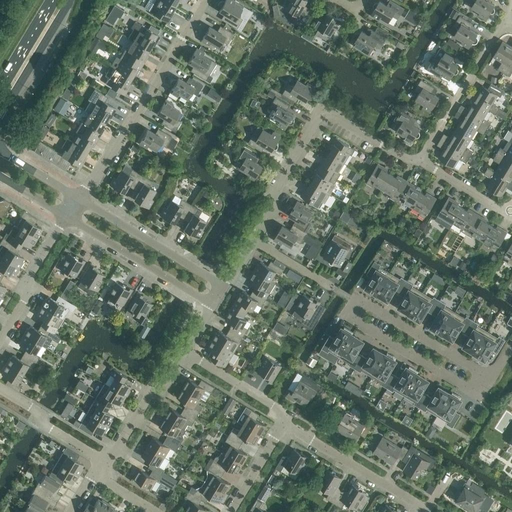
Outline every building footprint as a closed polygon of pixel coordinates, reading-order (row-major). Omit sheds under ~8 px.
[(173,15),(171,14),(175,7),(164,0),(158,0),(154,6),(152,5),(149,11),(168,23),(173,15)] [(243,19),(241,18),(240,13),(244,7),(232,0),(225,0),(225,2),(224,2),(222,1),(221,2),(219,3),(218,4),(218,6),(219,8),(220,9),(219,11),(225,15),(222,20),(237,29),(243,19)] [(291,19),(300,25),(310,8),(305,5),(308,0),(307,0),(290,0),(292,1),(287,9),(294,13),(291,19)] [(493,8),(495,5),(485,0),(474,0),(476,1),(472,8),(480,13),(479,15),(486,20),(490,13),(491,14),(493,14),(494,13),(495,11),(495,10),(494,8),(493,8)] [(404,9),(390,1),(387,6),(380,1),(379,4),(378,3),(376,3),(375,4),(374,6),(374,7),(375,9),(371,16),(379,20),(380,18),(389,23),(393,16),(398,19),(404,9)] [(422,17),(409,9),(406,15),(419,22),(422,17)] [(454,9),(450,16),(455,19),(460,12),(454,9)] [(110,13),(105,21),(112,25),(116,17),(110,13)] [(338,29),(343,22),(336,18),(337,17),(337,15),(336,14),(335,13),(333,13),(331,14),(329,13),(323,23),(318,20),(311,31),(321,37),(322,35),(328,37),(329,35),(331,36),(336,28),(338,29)] [(478,34),(468,28),(471,23),(460,16),(454,26),(459,29),(454,36),(463,41),(461,44),(469,48),(472,43),(473,44),(476,44),(477,43),(478,41),(478,39),(478,37),(477,36),(478,34)] [(153,33),(135,22),(131,29),(133,31),(128,38),(134,41),(149,50),(153,43),(155,44),(160,37),(153,33)] [(299,26),(296,31),(301,34),(304,29),(299,26)] [(228,44),(234,34),(223,28),(220,33),(210,27),(201,41),(209,46),(210,43),(218,48),(223,41),(228,44)] [(357,39),(353,46),(361,50),(369,55),(371,53),(375,46),(380,49),(386,39),(389,34),(377,27),(375,32),(371,29),(368,35),(362,31),(361,33),(360,33),(358,33),(357,34),(356,35),(356,37),(357,39)] [(156,28),(153,33),(160,37),(163,32),(156,28)] [(99,31),(96,37),(102,40),(105,35),(99,31)] [(95,38),(88,50),(95,54),(102,42),(98,39),(95,38)] [(402,49),(405,44),(397,39),(394,44),(402,49)] [(128,50),(126,49),(123,54),(142,66),(146,59),(144,58),(149,50),(134,41),(128,50)] [(504,73),(511,59),(511,47),(503,42),(494,57),(502,62),(498,70),(504,73)] [(192,72),(210,83),(213,78),(209,75),(216,63),(203,55),(204,53),(199,50),(197,48),(188,63),(195,67),(192,72)] [(458,69),(457,68),(458,66),(448,60),(452,55),(440,48),(434,58),(440,61),(435,68),(444,73),(442,76),(450,80),(454,74),(456,74),(458,73),(459,72),(459,70),(458,69)] [(119,60),(116,58),(111,67),(132,79),(136,72),(138,73),(142,66),(123,54),(119,60)] [(129,88),(127,86),(132,79),(111,67),(105,75),(109,78),(105,83),(125,95),(129,88)] [(189,84),(179,78),(177,80),(175,79),(173,80),(172,81),(171,82),(171,84),(171,86),(172,87),(173,87),(170,92),(177,97),(179,95),(187,100),(192,93),(197,96),(203,86),(192,79),(189,84)] [(307,102),(308,100),(310,100),(312,100),(313,99),(314,98),(315,96),(314,94),(312,93),(315,87),(308,83),(306,85),(298,80),(294,87),(289,84),(283,94),(294,101),(297,96),(307,102)] [(439,100),(438,100),(439,98),(429,92),(432,87),(421,80),(415,90),(420,93),(416,100),(424,105),(423,108),(430,112),(434,106),(435,106),(437,106),(438,105),(439,104),(439,102),(439,100)] [(480,97),(476,102),(489,110),(496,115),(500,108),(493,104),(498,95),(501,97),(504,91),(492,84),(488,89),(482,86),(477,95),(480,97)] [(114,99),(117,93),(110,88),(106,94),(114,99)] [(67,89),(62,96),(68,99),(72,92),(67,89)] [(110,115),(112,117),(116,109),(105,103),(109,96),(96,89),(89,101),(91,102),(86,111),(90,113),(105,123),(110,115)] [(273,99),(276,94),(270,90),(267,95),(273,99)] [(283,94),(281,97),(292,103),(294,101),(283,94)] [(285,130),(288,124),(290,125),(292,125),(294,124),(295,122),(295,120),(294,119),(292,118),(294,115),(284,109),(287,104),(276,97),(270,107),(275,110),(271,117),(279,123),(278,125),(285,130)] [(66,101),(61,98),(54,110),(59,113),(66,101)] [(175,132),(181,122),(176,119),(180,112),(172,107),(173,104),(166,100),(157,114),(167,120),(164,125),(175,132)] [(476,102),(474,100),(468,110),(471,111),(468,117),(488,129),(491,123),(484,118),(489,110),(476,102)] [(419,132),(420,130),(410,124),(413,118),(402,112),(396,122),(401,125),(397,132),(405,137),(404,139),(411,144),(415,137),(416,138),(418,138),(419,137),(420,136),(420,134),(419,132)] [(103,131),(101,130),(105,123),(90,113),(84,122),(82,121),(79,127),(98,138),(103,131)] [(464,122),(462,120),(456,129),(472,139),(477,130),(484,135),(488,129),(468,117),(464,122)] [(48,119),(45,124),(50,127),(53,122),(48,119)] [(43,126),(40,131),(46,134),(49,129),(43,126)] [(254,133),(248,143),(259,150),(262,145),(272,151),(274,149),(276,149),(278,149),(279,147),(279,145),(278,144),(277,143),(281,137),(280,136),(282,134),(276,130),(274,133),(273,132),(272,135),(264,130),(259,126),(254,133)] [(92,144),(94,145),(98,138),(79,127),(76,132),(78,133),(72,142),(88,151),(92,144)] [(148,129),(139,144),(146,148),(148,146),(156,151),(160,144),(166,147),(172,138),(172,137),(161,130),(157,135),(148,129)] [(451,138),(453,140),(450,145),(470,157),(473,153),(474,151),(467,147),(472,139),(456,129),(451,138)] [(27,140),(32,144),(37,136),(35,135),(31,133),(27,140)] [(172,138),(166,147),(172,151),(178,141),(172,138)] [(355,150),(336,138),(331,145),(334,147),(329,154),(344,163),(350,155),(352,156),(355,150)] [(81,167),(85,160),(83,159),(88,151),(72,142),(67,139),(62,148),(65,150),(62,155),(61,156),(71,161),(81,167)] [(503,150),(500,148),(497,154),(511,163),(511,143),(508,141),(503,150)] [(49,162),(50,162),(65,170),(66,170),(71,161),(61,156),(62,155),(40,142),(34,151),(35,152),(41,156),(41,157),(49,162)] [(133,144),(130,149),(138,153),(140,148),(133,144)] [(447,151),(444,149),(439,158),(454,168),(459,159),(467,163),(470,157),(450,145),(447,151)] [(263,166),(256,162),(257,161),(258,160),(259,160),(259,158),(259,157),(256,155),(245,149),(239,159),(244,162),(240,169),(248,174),(247,176),(254,181),(258,174),(259,175),(261,175),(262,174),(263,172),(263,171),(262,169),(263,166)] [(325,161),(323,160),(318,167),(338,179),(341,174),(339,172),(344,163),(329,154),(325,161)] [(511,179),(511,163),(497,154),(493,160),(500,164),(495,172),(495,173),(508,180),(508,181),(510,182),(511,179)] [(473,159),(469,165),(475,169),(479,163),(474,160),(473,159)] [(384,170),(386,168),(378,164),(367,183),(372,187),(374,185),(382,190),(392,175),(384,170)] [(114,177),(110,185),(124,193),(128,186),(134,189),(142,176),(125,165),(117,179),(114,177)] [(336,185),(334,184),(338,179),(318,167),(314,174),(316,175),(312,183),(331,194),(336,185)] [(505,186),(508,181),(508,180),(495,173),(495,172),(488,168),(484,174),(492,179),(486,187),(502,197),(507,187),(505,186)] [(400,177),(399,179),(392,175),(382,190),(391,196),(390,198),(396,201),(407,181),(400,177)] [(134,200),(149,208),(153,201),(151,199),(156,191),(149,187),(152,182),(142,176),(134,189),(139,192),(134,200)] [(413,188),(414,186),(407,181),(396,201),(401,204),(402,202),(411,208),(420,192),(413,188)] [(324,202),(325,203),(331,194),(312,183),(307,190),(305,189),(301,196),(320,208),(324,202)] [(204,188),(201,194),(207,198),(210,192),(204,188)] [(436,199),(429,195),(428,197),(420,192),(411,208),(420,213),(419,215),(425,218),(436,199)] [(455,204),(456,202),(449,197),(435,220),(450,229),(453,224),(463,208),(455,204)] [(0,216),(2,218),(11,203),(5,200),(0,200),(0,216)] [(182,200),(179,205),(172,201),(167,209),(164,207),(160,215),(174,224),(178,216),(184,219),(192,206),(182,200)] [(294,208),(293,207),(291,207),(290,208),(289,210),(289,212),(290,213),(289,216),(296,220),(293,225),(307,234),(313,224),(308,221),(312,213),(304,208),(305,206),(298,201),(294,208)] [(203,231),(201,230),(209,216),(192,206),(184,219),(189,223),(184,230),(199,239),(203,231)] [(471,211),(470,213),(463,208),(453,224),(462,229),(461,231),(466,234),(478,215),(471,211)] [(331,219),(337,222),(340,218),(342,214),(337,210),(334,214),(331,219)] [(41,233),(40,232),(42,229),(32,223),(35,218),(24,211),(21,217),(22,217),(17,227),(37,239),(41,233)] [(347,223),(352,215),(345,211),(340,218),(347,223)] [(484,221),(485,219),(478,215),(466,234),(472,238),(473,236),(482,241),(491,226),(484,221)] [(32,245),(33,245),(37,239),(17,227),(14,225),(8,234),(6,233),(3,238),(17,247),(21,242),(30,248),(32,245)] [(296,241),(301,244),(307,234),(293,225),(290,230),(283,226),(274,240),(282,245),(283,242),(291,248),(296,241)] [(495,252),(507,232),(500,228),(499,230),(491,226),(482,241),(491,246),(490,248),(495,252)] [(422,231),(418,228),(414,235),(418,238),(422,231)] [(307,234),(304,240),(320,249),(323,244),(307,234)] [(353,245),(335,234),(323,256),(330,260),(330,261),(330,263),(331,264),(332,265),(334,265),(335,264),(336,264),(340,266),(339,267),(348,272),(353,264),(344,258),(349,250),(350,250),(353,245)] [(24,258),(14,252),(17,247),(3,238),(0,243),(3,245),(0,249),(0,256),(2,258),(19,268),(23,262),(22,261),(24,258)] [(69,275),(75,278),(85,261),(80,258),(78,260),(68,253),(59,269),(64,272),(64,273),(64,275),(64,276),(65,277),(67,277),(68,276),(69,275)] [(14,274),(15,275),(19,268),(2,258),(0,261),(0,275),(3,271),(12,277),(14,274)] [(276,259),(271,268),(261,262),(259,265),(258,264),(254,271),(271,281),(277,272),(281,274),(286,266),(276,259)] [(313,269),(317,263),(311,259),(307,266),(313,269)] [(377,295),(378,295),(391,273),(380,267),(381,265),(375,261),(367,274),(373,278),(366,289),(368,289),(366,291),(372,295),(373,293),(377,295)] [(463,261),(459,267),(464,270),(467,264),(463,261)] [(90,264),(80,281),(81,282),(78,286),(93,295),(105,276),(95,270),(96,268),(90,264)] [(302,277),(290,269),(286,275),(299,282),(302,277)] [(276,284),(271,281),(254,271),(250,277),(251,278),(249,281),(259,287),(256,292),(267,298),(276,284)] [(388,301),(394,291),(400,294),(407,281),(401,278),(400,279),(391,273),(378,295),(388,301)] [(408,313),(408,314),(409,315),(423,293),(412,286),(413,285),(407,281),(400,294),(405,297),(399,308),(408,313)] [(126,288),(115,282),(104,300),(109,303),(108,305),(119,312),(132,290),(127,286),(126,288)] [(253,297),(243,291),(241,294),(240,293),(233,305),(247,313),(250,308),(253,310),(257,304),(262,307),(267,298),(256,292),(253,297)] [(292,295),(285,291),(283,295),(290,300),(292,295)] [(143,296),(138,293),(125,313),(130,316),(130,317),(135,320),(136,320),(143,324),(147,317),(145,316),(152,304),(142,298),(143,296)] [(420,321),(427,310),(432,314),(440,301),(434,297),(433,299),(423,293),(409,315),(413,317),(412,319),(418,322),(419,320),(420,321)] [(320,304),(321,302),(315,299),(314,301),(304,295),(295,310),(305,316),(301,321),(303,325),(309,329),(313,328),(325,307),(320,304)] [(61,297),(58,302),(48,297),(46,300),(45,299),(41,305),(63,319),(69,309),(73,312),(76,306),(65,300),(61,297)] [(442,334),(443,334),(456,313),(445,306),(446,304),(440,301),(432,314),(438,317),(431,328),(433,329),(431,331),(437,334),(438,332),(442,334)] [(37,312),(39,313),(37,316),(46,321),(43,327),(54,333),(63,319),(41,305),(37,312)] [(97,305),(93,311),(99,316),(104,309),(97,305)] [(247,320),(244,318),(247,313),(233,305),(226,316),(227,317),(226,320),(235,326),(232,331),(243,338),(248,329),(244,327),(247,320)] [(453,340),(459,330),(465,333),(473,320),(467,317),(466,318),(456,313),(443,334),(453,340)] [(464,347),(474,353),(487,332),(477,326),(478,324),(473,320),(465,333),(470,337),(464,347)] [(283,325),(278,322),(273,329),(279,332),(283,325)] [(27,328),(24,335),(41,345),(46,348),(52,339),(51,338),(54,333),(43,327),(40,332),(31,326),(29,329),(27,328)] [(328,352),(329,351),(340,357),(353,336),(353,335),(349,333),(350,331),(345,327),(343,329),(342,329),(336,339),(330,336),(322,349),(328,352)] [(229,350),(234,353),(243,338),(232,331),(229,336),(219,331),(217,334),(216,333),(212,339),(229,350)] [(485,360),(492,350),(498,353),(505,340),(499,336),(498,338),(487,332),(474,353),(474,354),(478,356),(477,358),(483,362),(484,359),(485,360)] [(20,341),(21,342),(19,345),(29,351),(25,356),(36,362),(40,357),(35,354),(41,345),(24,335),(20,341)] [(350,363),(349,365),(355,368),(363,356),(357,352),(363,342),(353,336),(340,357),(350,363)] [(214,361),(225,367),(234,353),(229,350),(212,339),(209,346),(210,347),(208,350),(217,355),(214,361)] [(361,372),(362,370),(372,376),(385,355),(384,354),(374,349),(368,359),(363,356),(355,368),(361,372)] [(22,361),(13,355),(11,358),(10,358),(6,364),(23,374),(29,365),(33,368),(36,362),(25,356),(22,361)] [(382,383),(381,384),(387,388),(395,375),(390,372),(396,361),(395,360),(396,358),(390,355),(389,357),(385,355),(372,376),(382,383)] [(310,356),(306,364),(313,368),(317,361),(310,356)] [(272,383),(282,366),(266,357),(257,372),(267,378),(266,380),(272,383)] [(246,371),(251,364),(246,361),(241,368),(246,371)] [(2,370),(3,371),(1,374),(11,380),(8,385),(19,392),(22,386),(17,384),(23,374),(6,364),(2,370)] [(88,367),(85,372),(91,376),(95,371),(88,367)] [(393,392),(394,390),(405,396),(418,375),(414,372),(415,370),(410,367),(409,369),(407,368),(401,378),(395,375),(387,388),(393,392)] [(130,390),(129,390),(131,387),(121,381),(124,376),(113,369),(110,374),(115,377),(109,386),(126,397),(130,390)] [(420,408),(428,395),(422,391),(428,381),(418,375),(405,396),(415,402),(414,404),(420,408)] [(317,384),(303,376),(300,381),(293,392),(290,390),(287,395),(305,406),(312,396),(314,397),(317,391),(314,390),(317,384)] [(206,402),(215,388),(204,381),(201,386),(189,379),(183,388),(200,399),(206,402)] [(110,400),(119,406),(121,402),(122,403),(126,397),(109,386),(104,384),(96,398),(107,405),(110,400)] [(177,398),(190,405),(186,410),(197,417),(203,407),(197,404),(200,399),(183,388),(177,398)] [(215,388),(212,393),(218,396),(221,391),(215,388)] [(428,395),(420,408),(426,411),(427,410),(437,416),(450,394),(439,388),(433,398),(428,395)] [(460,400),(461,397),(456,394),(454,396),(450,394),(437,416),(448,422),(446,424),(453,427),(460,415),(455,411),(461,400),(460,400)] [(113,416),(103,410),(107,405),(96,398),(87,413),(108,426),(112,420),(111,419),(113,416)] [(381,399),(376,406),(383,411),(388,403),(381,399)] [(240,417),(246,420),(243,425),(261,435),(266,426),(254,418),(257,413),(246,407),(240,417)] [(183,416),(171,408),(165,417),(185,430),(188,426),(191,426),(197,417),(186,410),(183,416)] [(103,432),(105,432),(108,426),(87,413),(80,423),(78,428),(91,436),(94,430),(102,435),(103,432)] [(360,434),(365,437),(372,427),(365,423),(364,426),(345,414),(336,429),(355,441),(360,434)] [(159,427),(172,435),(169,440),(179,446),(183,439),(183,436),(186,430),(185,430),(165,417),(159,427)] [(239,431),(234,428),(229,436),(239,442),(242,437),(255,445),(261,435),(243,425),(239,431)] [(209,435),(214,438),(219,430),(214,427),(209,435)] [(202,432),(199,437),(204,440),(207,435),(202,432)] [(225,441),(231,445),(225,454),(243,465),(249,455),(236,448),(239,442),(229,436),(225,441)] [(166,445),(153,437),(147,447),(165,457),(171,448),(176,451),(179,446),(169,440),(166,445)] [(393,464),(397,457),(403,460),(404,458),(409,449),(403,446),(402,449),(383,437),(374,452),(393,464)] [(436,460),(412,445),(409,449),(404,458),(410,461),(404,470),(417,478),(424,466),(430,470),(436,460)] [(77,454),(66,447),(57,462),(79,475),(83,469),(82,468),(83,465),(74,459),(77,454)] [(142,456),(154,464),(151,469),(155,471),(162,475),(165,470),(159,467),(165,457),(147,447),(142,456)] [(285,466),(299,474),(309,458),(294,450),(288,459),(283,456),(276,468),(281,472),(285,466)] [(225,466),(237,474),(243,465),(225,454),(223,452),(219,458),(216,459),(214,461),(211,459),(208,464),(222,472),(225,466)] [(74,481),(75,481),(79,475),(57,462),(48,476),(48,477),(59,483),(62,478),(72,484),(74,481)] [(231,484),(219,477),(222,472),(208,464),(204,470),(207,472),(208,477),(205,481),(225,494),(231,484)] [(152,477),(140,469),(134,479),(151,489),(157,480),(173,489),(176,484),(162,475),(155,471),(152,477)] [(330,493),(326,499),(334,504),(341,492),(336,489),(342,479),(328,470),(318,486),(330,493)] [(41,482),(39,481),(35,488),(57,501),(61,495),(57,493),(60,488),(57,486),(59,483),(48,477),(48,476),(46,474),(45,474),(41,482)] [(175,475),(171,481),(176,484),(180,478),(175,475)] [(277,478),(272,475),(268,481),(273,484),(277,478)] [(193,494),(200,498),(204,501),(207,496),(220,503),(225,494),(205,481),(201,488),(196,490),(193,494)] [(469,511),(479,511),(481,508),(478,506),(480,503),(482,504),(487,496),(466,483),(461,491),(463,492),(458,500),(471,508),(469,511)] [(258,497),(264,501),(271,488),(266,485),(258,497)] [(346,495),(341,492),(334,504),(342,508),(345,502),(361,511),(362,511),(369,501),(368,501),(370,497),(366,495),(367,493),(352,485),(346,495)] [(47,510),(48,508),(50,504),(54,507),(57,501),(35,488),(31,495),(33,496),(28,503),(42,511),(44,508),(47,510)] [(186,497),(192,501),(186,510),(188,511),(208,511),(209,511),(197,504),(200,498),(193,494),(189,492),(186,497)] [(102,500),(101,501),(98,499),(92,509),(87,506),(83,511),(103,511),(108,504),(102,500)] [(257,499),(250,511),(264,511),(259,509),(262,503),(257,499)]
